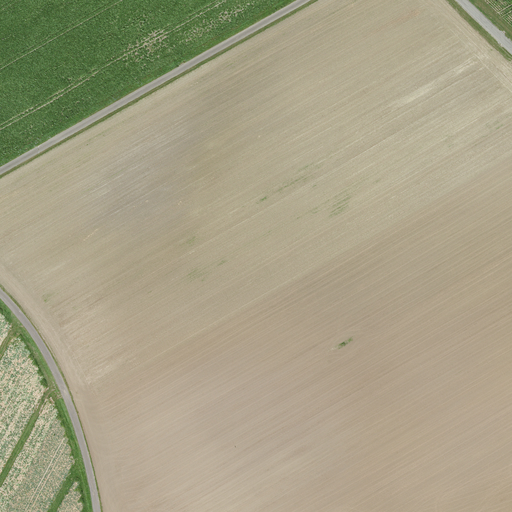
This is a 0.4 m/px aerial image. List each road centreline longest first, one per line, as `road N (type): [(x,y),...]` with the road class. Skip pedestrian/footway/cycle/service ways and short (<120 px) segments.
road 1 (track): [(0,173),(307,0)]
road 2 (track): [(98,511),(58,375),(0,292)]
